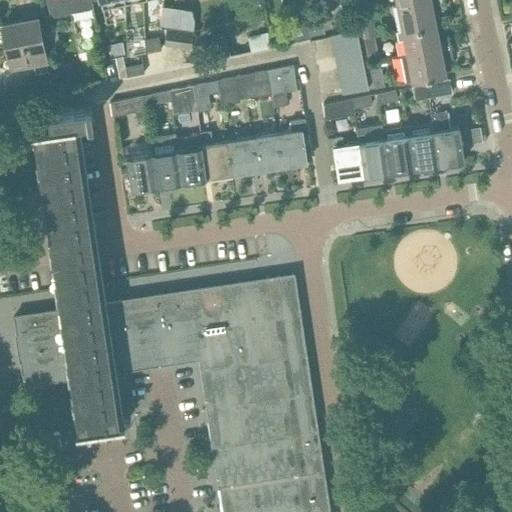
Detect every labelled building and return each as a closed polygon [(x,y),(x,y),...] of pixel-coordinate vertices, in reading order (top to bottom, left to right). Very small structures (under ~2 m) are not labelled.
[(46,0),(50,16),(64,13),(64,12),(93,5),(91,0),(46,0)] [(441,0),(420,0),(397,5),(402,28),(435,21),(432,8),(443,6),(441,0)] [(161,13),(160,25),(166,26),(164,43),(191,46),(193,26),(193,21),(192,9),(161,13)] [(309,38),(325,35),(321,15),(305,18),(309,38)] [(34,73),(47,71),(36,16),(2,23),(11,67),(32,63),(34,73)] [(363,36),(373,34),(370,17),(360,19),(363,36)] [(402,29),(396,30),(399,42),(404,41),(407,54),(450,45),(448,35),(438,37),(435,21),(402,28),(402,29)] [(331,34),(333,46),(359,41),(356,29),(331,34)] [(59,45),(56,32),(49,33),(52,47),(59,45)] [(363,36),(367,55),(377,53),(373,34),(363,36)] [(333,46),(335,57),(361,52),(359,41),(333,46)] [(450,45),(407,54),(399,55),(404,80),(412,79),(445,73),(442,57),(452,55),(450,45)] [(335,57),(338,68),(363,63),(361,52),(335,57)] [(126,75),(124,65),(122,56),(115,57),(119,77),(126,75)] [(338,68),(340,81),(365,76),(363,63),(338,68)] [(297,87),(293,64),(267,69),(269,77),(271,91),(274,91),(276,105),(289,102),(286,89),(297,87)] [(73,67),(59,70),(62,87),(77,84),(73,67)] [(373,87),(383,85),(379,67),(369,69),(373,87)] [(247,96),(271,91),(269,77),(267,69),(242,74),(247,96)] [(236,75),(218,79),(220,90),(222,104),(240,100),(236,75)] [(368,88),(365,76),(340,81),(342,93),(368,88)] [(449,78),(426,82),(428,96),(452,92),(449,78)] [(218,79),(192,84),(198,110),(210,108),(207,93),(220,90),(218,79)] [(426,82),(412,85),(414,99),(428,96),(426,82)] [(186,86),(168,89),(170,99),(173,113),(198,110),(192,84),(186,86)] [(377,92),(378,102),(398,98),(396,88),(377,92)] [(168,89),(150,93),(152,103),(170,99),(168,89)] [(143,94),(110,101),(113,115),(136,110),(138,121),(148,118),(143,94)] [(369,94),(353,97),(354,107),(371,104),(369,94)] [(355,112),(354,107),(353,97),(321,104),(324,118),(355,112)] [(79,121),(92,119),(90,104),(85,105),(85,106),(48,111),(50,124),(31,127),(31,128),(37,128),(45,180),(57,259),(64,309),(73,364),(81,425),(75,426),(75,427),(124,420),(114,358),(106,302),(99,253),(87,174),(79,121)] [(432,121),(439,162),(464,158),(459,125),(449,127),(447,110),(431,113),(432,121)] [(289,120),(291,129),(276,131),(281,164),(307,160),(303,135),(307,134),(305,117),(289,120)] [(432,121),(408,125),(414,165),(439,162),(432,121)] [(389,169),(384,137),(382,123),(357,127),(359,140),(364,173),(389,169)] [(408,125),(382,128),(384,137),(389,169),(414,165),(408,125)] [(200,133),(201,143),(206,175),(219,174),(219,179),(232,177),(231,172),(226,139),(211,141),(210,129),(199,130),(200,133)] [(276,131),(251,135),(256,168),(281,164),(276,131)] [(174,133),(150,136),(151,141),(152,150),(156,183),(181,179),(176,146),(174,133)] [(176,146),(181,179),(206,175),(201,143),(200,133),(189,134),(191,144),(176,146)] [(226,139),(231,172),(256,168),(251,135),(226,139)] [(338,177),(364,173),(359,140),(343,143),(342,135),(327,137),(331,160),(335,160),(338,177)] [(131,187),(156,183),(152,150),(126,154),(131,187)] [(114,358),(209,343),(234,511),(329,511),(324,475),(323,470),(319,442),(293,274),(131,299),(106,302),(64,309),(41,312),(13,316),(19,359),(21,372),(32,370),(73,364),(114,358)] [(418,300),(395,332),(411,343),(434,312),(418,300)]
